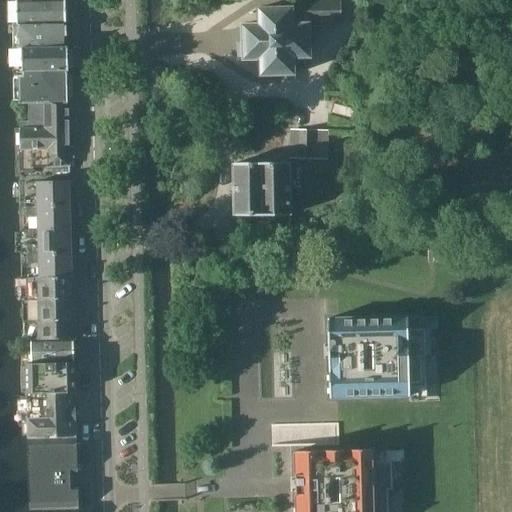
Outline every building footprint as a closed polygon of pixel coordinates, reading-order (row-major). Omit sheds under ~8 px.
[(16,22),(65,21),(64,0),(13,0),(15,17),(15,22),(16,22)] [(310,57),(309,24),(342,23),(340,0),(292,0),(291,0),(291,9),(258,10),(259,25),(242,26),(243,30),(238,31),(239,56),(244,56),(244,59),(260,59),(260,75),(294,74),(294,67),(306,66),(306,57),(310,57)] [(66,46),(65,21),(16,22),(15,22),(16,49),(20,48),(67,48),(67,46),(66,46)] [(20,69),(68,68),(67,48),(20,48),(20,69)] [(18,103),(28,102),(67,101),(66,71),(68,70),(68,68),(20,69),(20,76),(17,76),(18,103)] [(70,173),(68,120),(67,101),(28,102),(29,121),(20,122),(21,128),(19,128),(18,128),(19,144),(20,170),(32,170),(32,167),(55,166),(55,173),(70,173)] [(326,159),(326,130),(288,130),(288,159),(326,159)] [(234,216),(289,215),(288,162),(234,162),(234,216)] [(26,207),(69,205),(68,181),(37,182),(37,197),(26,197),(26,207)] [(70,229),(69,205),(26,207),(26,216),(38,215),(38,230),(70,229)] [(27,254),(70,253),(70,229),(38,230),(39,245),(27,245),(27,254)] [(71,276),(70,253),(27,254),(28,264),(39,263),(39,278),(71,276)] [(38,300),(71,299),(71,276),(39,278),(25,278),(26,284),(38,287),(38,300)] [(39,320),(72,319),(71,299),(38,300),(26,301),(26,306),(39,309),(39,320)] [(409,327),(409,316),(331,318),(333,399),(340,399),(411,397),(411,380),(422,379),(422,355),(426,355),(425,327),(409,327)] [(72,319),(39,320),(24,320),(22,320),(22,329),(25,329),(36,329),(37,339),(72,338),(72,319)] [(25,360),(32,360),(73,358),(72,338),(37,339),(30,340),(31,352),(25,352),(25,360)] [(26,393),(74,392),(73,358),(32,360),(32,375),(26,375),(26,393)] [(27,439),(75,436),(74,392),(26,393),(27,439)] [(29,510),(77,508),(75,489),(75,481),(75,436),(27,439),(29,510)] [(374,463),(374,453),(341,454),(293,455),(294,511),(385,511),(385,484),(391,484),(390,463),(374,463)]
